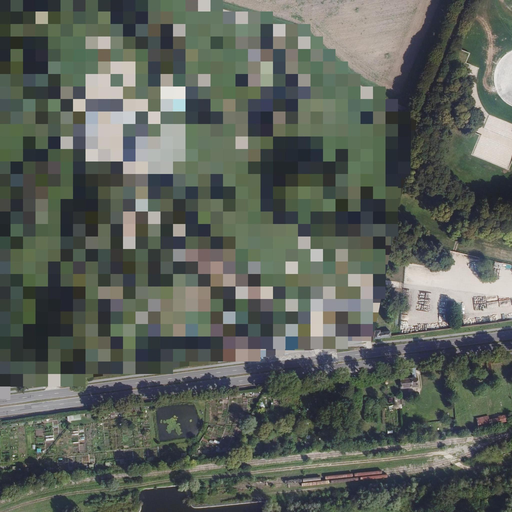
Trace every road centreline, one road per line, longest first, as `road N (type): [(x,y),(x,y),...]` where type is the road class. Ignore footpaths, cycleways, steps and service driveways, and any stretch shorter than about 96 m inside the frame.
road 1 (primary): [(0,412),(511,346)]
road 2 (primary): [(511,335),(0,401)]
road 3 (track): [(3,511),(71,493),(443,453)]
road 4 (track): [(179,0),(287,33),(356,87),(420,117)]
road 5 (track): [(420,117),(420,152),(441,196),(470,215),(511,217)]
road 6 (track): [(468,0),(420,117)]
